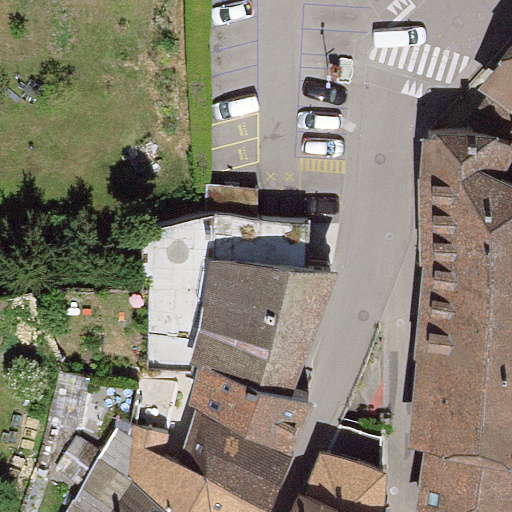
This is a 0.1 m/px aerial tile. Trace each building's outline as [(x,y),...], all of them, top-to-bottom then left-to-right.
[(511,85),(511,40),(489,70),(511,85)] [(511,111),(443,109),(431,499),(511,500),(511,111)] [(298,203),(225,203),(224,243),(297,243),(298,203)] [(303,376),(331,244),(297,243),(224,243),(204,351),(303,376)] [(320,380),(303,376),(204,351),(174,451),(279,484),(320,380)] [(130,511),(261,511),(279,484),(174,451),(144,442),(129,471),(142,479),(127,509),(130,511)] [(369,511),(375,460),(330,448),(296,511),(369,511)]
